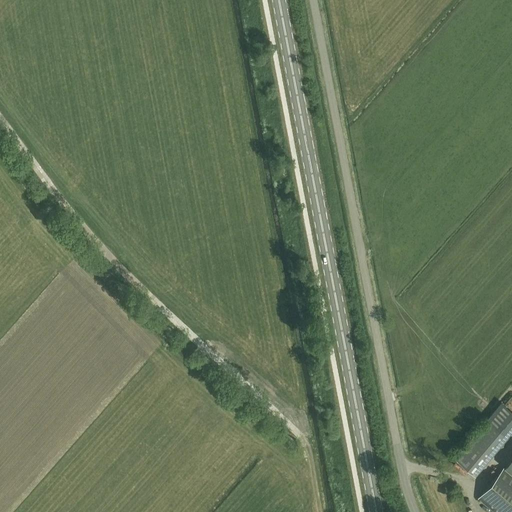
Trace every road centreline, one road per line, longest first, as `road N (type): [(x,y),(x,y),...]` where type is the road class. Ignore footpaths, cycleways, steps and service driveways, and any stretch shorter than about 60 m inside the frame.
road 1 (unclassified): [(413,511),(312,0)]
road 2 (secondary): [(374,511),(277,0)]
